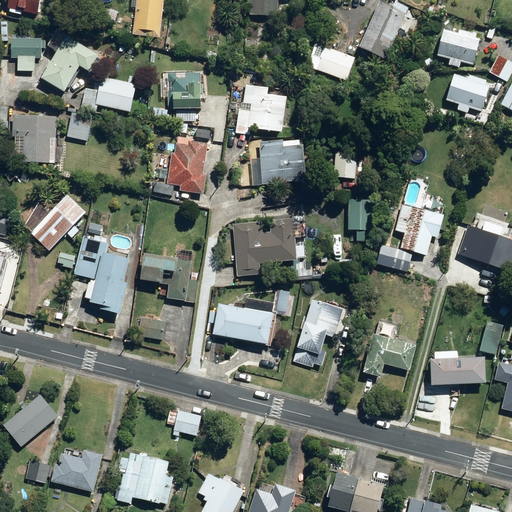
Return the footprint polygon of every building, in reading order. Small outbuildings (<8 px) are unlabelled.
[(24,12),(40,16),(43,0),(13,0),(11,10),(14,10),(13,13),(23,15),(24,12)] [(168,15),(169,9),(166,9),(166,0),(139,0),(136,36),(162,39),(165,14),(168,15)] [(253,0),(253,15),(281,17),(282,0),(253,0)] [(380,0),(360,46),(387,58),(410,6),(397,0),(396,0),(393,6),(380,0)] [(511,0),(500,0),(498,12),(511,16),(511,0)] [(437,10),(449,13),(451,5),(439,2),(437,10)] [(428,13),(435,15),(437,8),(431,6),(428,13)] [(101,21),(112,24),(116,12),(105,8),(104,13),(100,12),(99,18),(102,19),(101,21)] [(449,65),(460,68),(461,62),(474,65),(480,39),(476,38),(477,34),(459,29),(459,34),(443,30),(437,56),(450,60),(449,65)] [(61,54),(45,80),(68,94),(83,68),(92,74),(102,58),(70,38),(61,54)] [(248,48),(257,50),(258,40),(249,39),(248,48)] [(13,41),(13,59),(36,60),(43,60),(43,50),(48,50),(48,43),(43,43),(43,41),(13,41)] [(309,68),(349,83),(357,60),(318,45),(309,68)] [(490,72),(508,81),(511,73),(511,60),(500,54),(490,72)] [(457,109),(467,112),(469,107),(482,110),(490,84),(485,83),(487,79),(469,74),(468,78),(454,73),(446,100),(459,104),(457,109)] [(170,75),(171,111),(204,111),(204,96),(205,96),(205,86),(203,86),(202,74),(170,75)] [(100,92),(97,107),(132,114),(138,85),(103,79),(102,84),(99,83),(97,91),(100,92)] [(511,84),(501,105),(511,110),(511,84)] [(244,111),(240,111),(237,134),(251,136),(252,131),(285,136),(290,100),(271,97),(272,91),(250,88),(247,87),(244,111)] [(68,138),(88,142),(94,117),(73,113),(68,138)] [(24,163),(51,164),(51,151),(56,151),(57,118),(14,117),(14,138),(25,138),(24,163)] [(156,196),(174,198),(176,187),(182,188),(181,192),(205,196),(208,177),(206,177),(211,147),(184,142),(183,146),(179,145),(178,154),(175,154),(170,184),(158,182),(156,196)] [(289,144),(289,143),(262,144),(265,187),(311,184),(308,148),(305,149),(305,143),(289,144)] [(335,178),(357,180),(359,154),(337,152),(335,178)] [(6,176),(11,184),(18,179),(12,171),(6,176)] [(402,248),(428,255),(434,235),(439,237),(445,215),(417,207),(422,190),(409,186),(396,230),(406,233),(402,248)] [(34,236),(52,253),(88,215),(70,197),(34,236)] [(349,200),(349,230),(358,230),(358,242),(366,242),(366,231),(373,231),(374,201),(349,200)] [(0,234),(8,237),(13,217),(0,214),(0,234)] [(295,219),(271,221),(272,232),(264,233),(263,221),(233,224),(238,276),(261,274),(260,264),(289,261),(290,279),(312,277),(310,257),(305,257),(304,239),(297,239),(295,219)] [(88,233),(101,236),(103,227),(91,224),(88,233)] [(460,254),(511,272),(511,269),(511,239),(469,225),(466,234),(462,232),(458,243),(463,245),(460,254)] [(390,262),(398,265),(402,252),(396,250),(399,241),(387,237),(383,247),(393,250),(390,262)] [(109,245),(86,239),(77,276),(91,279),(86,300),(93,302),(92,305),(104,307),(103,311),(122,316),(130,285),(126,284),(131,262),(106,256),(109,245)] [(339,248),(340,265),(352,264),(351,247),(339,248)] [(148,256),(144,283),(166,286),(171,287),(169,300),(172,300),(188,303),(194,263),(195,252),(184,250),(178,249),(176,261),(148,256)] [(76,258),(60,254),(57,267),(73,271),(76,258)] [(278,307),(286,309),(288,297),(279,296),(278,307)] [(294,361),(313,367),(314,363),(322,366),(332,331),(337,332),(344,309),(313,300),(294,361)] [(214,334),(268,344),(274,313),(220,303),(214,334)] [(163,341),(166,324),(142,320),(139,337),(163,341)] [(479,351),(496,355),(504,326),(487,321),(479,351)] [(364,372),(381,377),(385,363),(411,370),(417,345),(374,334),(364,372)] [(487,357),(432,359),(433,385),(488,383),(487,357)] [(509,382),(503,409),(511,410),(511,364),(501,362),(496,379),(509,382)] [(1,426),(19,448),(56,417),(37,395),(1,426)] [(132,416),(141,418),(144,404),(135,402),(132,416)] [(178,433),(195,436),(199,417),(168,410),(165,424),(173,426),(171,435),(177,436),(178,433)] [(49,483),(92,493),(100,455),(82,451),(80,458),(59,454),(56,465),(53,464),(49,483)] [(157,503),(165,505),(171,477),(163,475),(166,462),(146,457),(147,454),(138,452),(137,455),(129,453),(127,459),(120,457),(116,471),(124,473),(123,475),(122,474),(116,501),(129,504),(131,498),(157,504),(157,503)] [(24,479),(45,484),(48,465),(28,461),(24,479)] [(199,511),(230,511),(241,492),(206,474),(196,494),(203,497),(201,501),(204,502),(199,511)] [(324,508),(338,511),(373,511),(380,486),(333,474),(324,508)] [(247,511),(286,511),(293,492),(273,485),(272,487),(262,483),(259,491),(254,490),(247,511)] [(444,511),(438,510),(439,506),(409,499),(405,511),(444,511)] [(310,511),(316,511),(319,504),(312,502),(310,511)]
